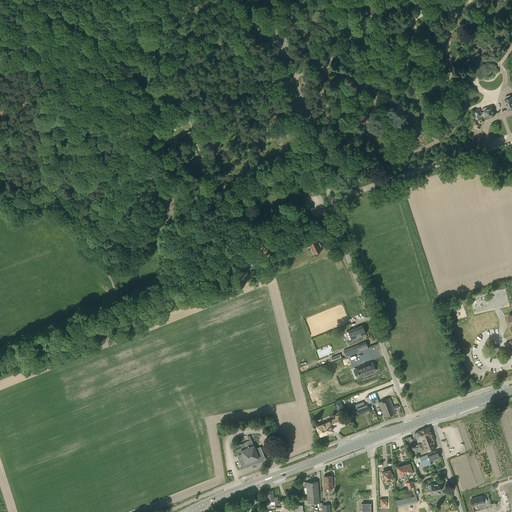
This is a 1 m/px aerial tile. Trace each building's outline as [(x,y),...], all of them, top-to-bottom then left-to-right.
[(352,15),(354,20),(364,16),(361,11),(352,15)] [(485,110),(486,111),(484,111),(487,119),(494,116),(494,115),(491,108),(485,110)] [(323,248),(317,236),(316,235),(314,236),(316,240),(309,243),(311,249),(307,250),(309,255),(323,248)] [(356,338),(366,334),(362,325),(348,331),(351,340),(352,339),(353,342),(357,341),(356,338)] [(358,345),(360,350),(368,347),(365,342),(358,345)] [(360,350),(358,345),(343,351),(345,356),(360,350)] [(375,370),(372,362),(353,370),(357,377),(375,370)] [(394,409),(399,407),(398,405),(393,407),(390,397),(378,402),(384,417),(395,412),(394,409)] [(367,404),(364,405),(363,402),(355,405),(357,408),(356,408),(359,414),(365,412),(366,413),(370,412),(367,404)] [(336,419),(316,426),(320,435),(325,433),(325,435),(328,434),(328,432),(333,430),(331,425),(341,422),(338,415),(335,417),(336,419)] [(424,448),(425,452),(436,448),(430,434),(431,434),(429,428),(425,429),(421,430),(421,431),(417,432),(414,433),(418,442),(421,440),(422,443),(424,448)] [(256,465),(255,463),(264,460),(265,459),(260,447),(255,449),(251,440),(239,445),(243,454),(238,456),(238,457),(242,468),(243,468),(252,464),(252,466),(256,465)] [(424,448),(422,443),(413,446),(414,450),(416,450),(416,452),(422,449),(424,448)] [(439,457),(437,451),(420,457),(423,467),(430,464),(429,461),(439,457)] [(419,457),(419,455),(412,458),(414,463),(421,461),(419,457)] [(409,463),(403,465),(407,476),(409,475),(412,474),(412,471),(409,463)] [(407,476),(403,465),(397,467),(400,475),(401,478),(404,477),(407,476)] [(391,474),(389,469),(382,472),(385,480),(386,483),(393,480),(392,478),(393,478),(392,473),(391,474)] [(324,488),(325,488),(332,488),(332,476),(323,476),(324,488)] [(307,487),(307,496),(308,500),(308,503),(319,502),(317,481),(304,482),(305,487),(307,487)] [(407,492),(414,490),(413,487),(411,481),(406,482),(406,483),(404,484),(405,487),(406,486),(406,489),(407,492)] [(441,490),(440,484),(431,484),(431,485),(428,485),(429,491),(432,491),(436,491),(436,493),(440,493),(440,490),(441,490)] [(273,497),(273,490),(267,492),(268,502),(268,505),(275,504),(274,501),(275,501),(275,505),(278,505),(277,497),(273,497)] [(402,499),(403,505),(418,503),(416,496),(402,499)] [(482,496),(471,499),(473,507),(484,503),(482,496)] [(294,504),(294,511),(303,511),(303,503),(294,504)] [(370,511),(371,507),(370,503),(361,503),(361,511),(370,511)]
